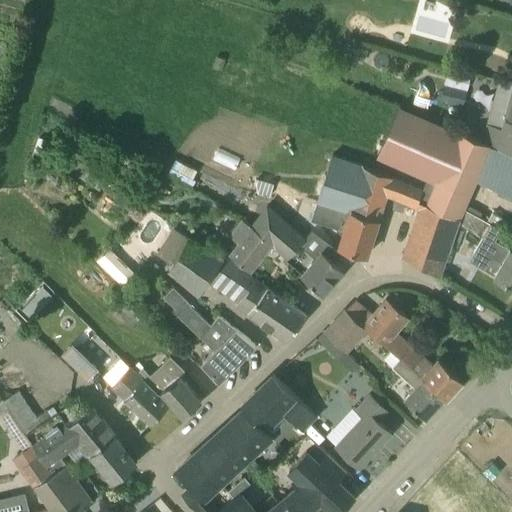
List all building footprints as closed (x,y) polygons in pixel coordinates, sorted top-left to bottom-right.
[(369,50),(355,44),(350,57),(364,63),(369,50)] [(498,147),(511,151),(511,93),(503,125),(486,121),(482,141),(490,144),(498,147)] [(465,204),(463,204),(490,144),(482,141),(441,123),(400,105),(377,156),(436,182),(429,198),(422,195),(425,189),(391,176),(391,175),(331,155),(310,219),(338,228),(342,219),(347,221),(340,246),(367,255),(385,193),(419,205),(403,256),(439,274),(450,245),(457,248),(464,230),(462,229),(463,225),(458,222),(460,217),(464,207),(465,204)] [(46,140),(39,137),(34,152),(42,155),(46,140)] [(197,181),(183,174),(169,168),(165,176),(180,183),(193,189),(197,181)] [(230,254),(251,270),(272,243),(289,256),(299,244),(304,239),(303,239),(267,206),(252,226),(241,219),(229,235),(239,243),(230,254)] [(464,207),(460,217),(458,222),(463,225),(482,235),(469,260),(495,275),(494,276),(511,285),(511,249),(495,240),(500,228),(491,223),(492,222),(464,207)] [(199,293),(207,281),(237,302),(235,304),(271,327),(287,340),(307,315),(223,257),(224,257),(191,237),(190,238),(174,227),(157,252),(173,263),(169,269),(199,293)] [(302,275),(321,291),(323,293),(344,269),(336,262),(340,251),(311,230),(303,239),(304,239),(299,244),(315,259),(302,275)] [(141,298),(150,293),(143,282),(135,286),(141,298)] [(220,380),(255,344),(218,315),(210,324),(190,305),(191,304),(174,287),(165,296),(176,308),(174,310),(214,350),(202,363),(220,380)] [(345,309),(370,330),(385,343),(395,331),(408,316),(387,298),(373,315),(356,300),(345,309)] [(22,309),(32,318),(40,310),(30,300),(22,309)] [(370,330),(345,309),(325,330),(346,350),(347,351),(362,334),(364,336),(370,330)] [(346,350),(325,330),(317,338),(338,358),(346,350)] [(395,331),(385,343),(401,357),(445,397),(446,398),(464,379),(439,357),(432,364),(395,331)] [(87,378),(96,368),(78,351),(69,360),(87,378)] [(136,372),(170,403),(182,417),(193,408),(193,409),(196,407),(195,406),(201,401),(179,377),(185,371),(170,356),(161,365),(150,375),(143,367),(136,372)] [(414,387),(404,398),(426,417),(445,397),(401,357),(392,366),(414,387)] [(140,361),(132,368),(136,372),(143,367),(144,366),(140,361)] [(170,403),(136,372),(132,368),(129,366),(112,385),(125,398),(124,399),(151,424),(170,403)] [(242,404),(244,407),(245,406),(265,429),(266,428),(282,410),(283,411),(297,396),(273,374),(242,404)] [(4,402),(26,433),(42,422),(18,391),(4,402)] [(336,445),(360,466),(391,432),(378,420),(387,411),(370,395),(356,409),(363,416),(336,445)] [(317,414),(297,396),(283,411),(303,430),(317,414)] [(26,433),(4,402),(3,401),(0,403),(0,417),(24,451),(15,458),(32,486),(52,471),(33,444),(26,433)] [(80,440),(104,421),(92,405),(68,423),(57,410),(42,422),(26,433),(33,444),(52,471),(32,486),(52,511),(78,511),(92,501),(91,499),(88,502),(62,469),(65,466),(58,457),(80,440)] [(218,431),(244,459),(271,434),(266,428),(265,429),(245,406),(244,407),(218,431)] [(80,440),(81,441),(113,481),(136,462),(116,436),(117,435),(105,420),(104,421),(80,440)] [(218,431),(194,454),(219,482),(244,459),(218,431)] [(340,511),(355,497),(338,481),(347,471),(327,452),(319,460),(307,449),(286,471),(299,483),(286,493),(300,511),(315,511),(316,511),(312,507),(321,500),(334,511),(340,511)] [(199,511),(202,510),(203,511),(215,511),(217,511),(210,503),(204,496),(219,482),(194,454),(177,469),(193,486),(183,494),(199,511)] [(244,477),(228,491),(234,497),(240,492),(250,484),(244,477)] [(300,511),(286,493),(276,501),(262,511),(256,511),(240,492),(234,497),(217,511),(215,511),(300,511)]
